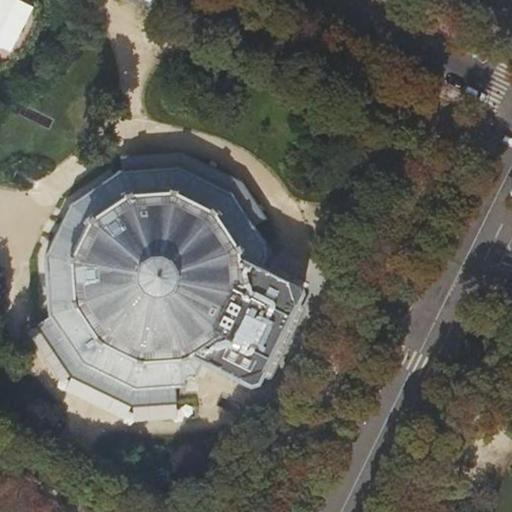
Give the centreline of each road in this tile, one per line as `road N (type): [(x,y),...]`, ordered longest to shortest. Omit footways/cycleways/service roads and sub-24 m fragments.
road 1 (residential): [(346,511),(489,217)]
road 2 (residential): [(511,90),(325,0)]
